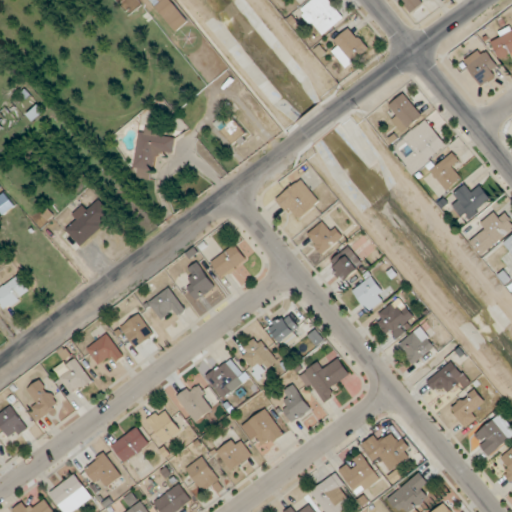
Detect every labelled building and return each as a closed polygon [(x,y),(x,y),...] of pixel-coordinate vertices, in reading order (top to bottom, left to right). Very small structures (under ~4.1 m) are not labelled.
[(172,0),(150,0),(175,33),(189,22),(172,0)] [(321,38),(345,18),(330,0),(313,0),(300,11),(321,38)] [(402,0),(413,13),(425,3),(422,0),(402,0)] [(334,52),(346,68),(370,49),(352,26),(334,40),(339,47),(334,52)] [(511,53),(511,27),(490,38),(500,59),(511,53)] [(492,69),(498,64),(485,46),(464,61),(483,87),(497,77),(492,69)] [(391,117),(402,132),(423,117),(406,93),(390,105),(397,113),(391,117)] [(233,146),(247,135),(230,113),(216,124),(233,146)] [(426,164),(448,145),(426,120),(404,139),(426,164)] [(151,181),(157,152),(174,155),(177,136),(142,129),(132,177),(151,181)] [(462,163),(452,153),(431,173),(449,191),(462,178),(455,170),(462,163)] [(277,200),(296,222),(321,201),(302,179),(277,200)] [(460,200),(453,207),(468,222),(491,198),(479,186),(472,193),(464,185),(455,195),(460,200)] [(16,206),(7,193),(0,197),(0,210),(4,215),(16,206)] [(82,247),(114,215),(100,200),(89,210),(84,205),(71,217),(76,223),(67,231),(82,247)] [(511,221),(505,213),(499,217),(495,212),(480,224),(485,230),(471,243),(482,256),(511,231),(511,221)] [(307,236),(322,254),(343,238),(328,219),(307,236)] [(248,260),(237,245),(212,262),(223,278),(248,260)] [(359,270),(345,252),(330,264),(344,282),(359,270)] [(190,269),(196,277),(186,284),(198,300),(216,286),(199,263),(190,269)] [(0,290),(0,301),(7,311),(32,291),(19,275),(0,290)] [(353,293),(370,312),(389,295),(372,276),(353,293)] [(176,317),(186,309),(169,287),(150,303),(161,318),(171,310),(176,317)] [(375,320),(392,337),(416,315),(398,297),(375,320)] [(269,329),(289,349),(306,332),(286,312),(269,329)] [(155,334),(141,314),(122,327),(136,348),(155,334)] [(438,345),(422,326),(399,345),(414,364),(438,345)] [(110,358),(113,362),(123,356),(110,335),(88,347),(98,365),(110,358)] [(279,360),(256,337),(238,355),(261,377),(279,360)] [(70,371),(60,378),(74,395),(93,380),(76,359),(66,366),(70,371)] [(243,374),(233,359),(208,375),(222,398),(243,384),(238,377),(243,374)] [(320,401),(353,377),(339,359),(324,370),(318,363),(301,375),(320,401)] [(465,389),(471,383),(452,361),(429,382),(441,396),(458,382),(465,389)] [(37,415),(56,410),(49,381),(30,386),(37,415)] [(196,422),(216,408),(196,383),(177,397),(196,422)] [(312,409),(294,385),(285,391),(292,400),(282,407),(294,423),(312,409)] [(451,411),(467,427),(490,404),(474,389),(451,411)] [(0,424),(12,441),(29,428),(12,405),(0,414),(0,424)] [(166,443),(182,431),(164,407),(148,420),(166,443)] [(265,438),(268,444),(283,437),(271,411),(244,423),(253,444),(265,438)] [(490,457),(511,439),(511,424),(502,413),(473,437),(490,457)] [(125,463),(150,444),(138,428),(112,447),(125,463)] [(377,435),(363,445),(376,462),(382,457),(392,471),(413,455),(397,432),(382,442),(377,435)] [(253,457),(240,437),(218,451),(231,471),(253,457)] [(510,467),(503,472),(511,482),(511,481),(511,449),(502,456),(510,467)] [(107,486),(122,477),(106,453),(84,468),(95,484),(102,479),(107,486)] [(222,481),(205,456),(187,468),(205,493),(222,481)] [(358,466),(354,461),(340,471),(359,496),(380,480),(365,460),(358,466)] [(410,511),(428,495),(422,490),(429,483),(418,472),(389,501),(400,511),(410,511)] [(50,493),(64,511),(73,511),(92,498),(75,475),(50,493)] [(311,492),(324,511),(338,511),(354,502),(335,475),(311,492)] [(161,511),(176,511),(193,500),(181,484),(155,503),(161,511)] [(54,511),(45,499),(26,511),(54,511)] [(149,511),(141,502),(127,511),(149,511)]
